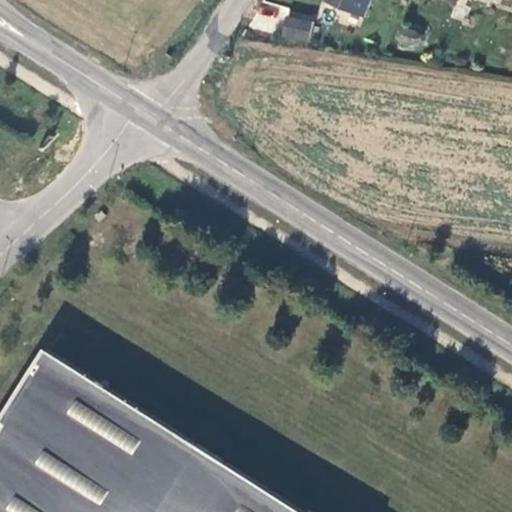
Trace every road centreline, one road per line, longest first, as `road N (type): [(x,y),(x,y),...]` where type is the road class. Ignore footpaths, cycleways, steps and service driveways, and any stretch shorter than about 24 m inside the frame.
road 1 (secondary): [(511,345),(148,116)]
road 2 (unclassified): [(0,257),(117,135),(148,116)]
road 3 (secondary): [(148,116),(0,22)]
road 4 (unclassified): [(148,116),(240,0)]
